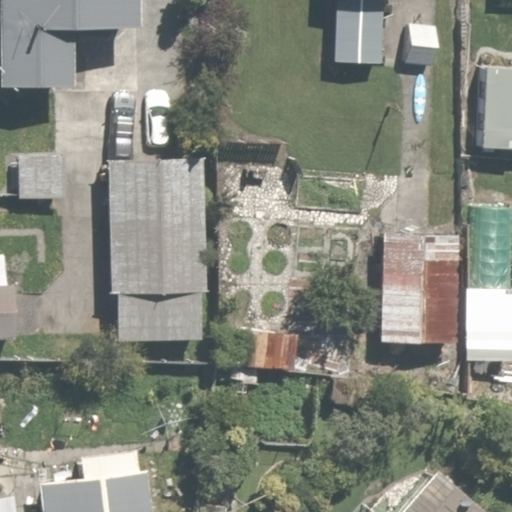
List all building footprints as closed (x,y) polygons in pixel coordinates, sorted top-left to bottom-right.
[(134,0),(0,0),(0,94),(89,97),(91,40),(134,41),(134,0)] [(67,160),(23,157),(21,199),(65,201),(67,160)] [(202,342),(202,296),(205,166),(203,166),(106,165),(103,292),(117,292),(116,341),(202,342)] [(461,234),(379,234),(379,347),(461,347),(461,234)] [(25,251),(0,250),(0,342),(24,343),(25,251)] [(0,470),(27,470),(26,395),(0,394),(0,470)] [(156,511),(151,473),(141,474),(139,454),(76,463),(79,486),(41,491),(44,511),(18,511),(17,499),(0,501),(0,511),(156,511)] [(475,511),(429,473),(396,511),(475,511)]
